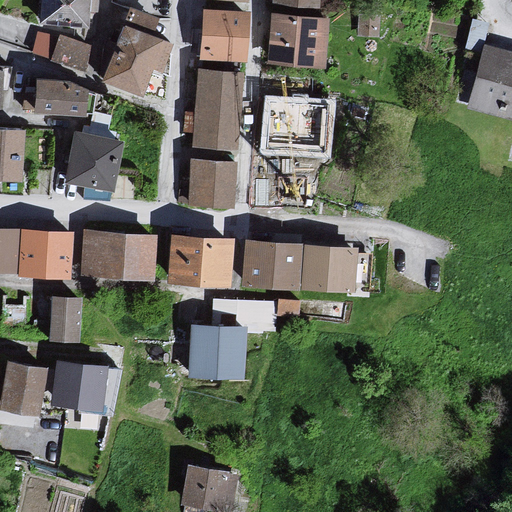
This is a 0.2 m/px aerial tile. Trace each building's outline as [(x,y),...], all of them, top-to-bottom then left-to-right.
[(90,0),(42,0),(41,27),(89,30),(90,0)] [(266,0),(266,4),(318,12),(317,0),(266,0)] [(243,14),(195,10),(194,60),(242,64),(243,14)] [(321,20),(263,16),(260,65),(319,70),(321,20)] [(175,44),(123,25),(101,85),(144,100),(155,71),(164,75),(175,44)] [(511,55),(478,47),(464,109),(511,123),(511,55)] [(235,73),(191,71),(186,148),(230,152),(235,73)] [(66,82),(39,80),(37,115),(87,118),(87,93),(66,82)] [(322,101),(260,101),(258,157),(322,157),(322,101)] [(26,130),(0,128),(0,180),(23,181),(26,130)] [(124,144),(74,133),(64,183),(113,194),(124,144)] [(227,165),(184,161),(183,207),(227,208),(227,165)] [(13,230),(0,228),(0,272),(13,273),(13,230)] [(154,235),(84,232),(82,278),(153,280),(154,235)] [(233,240),(169,236),(166,285),(230,289),(233,240)] [(301,245),(243,242),(241,286),(298,289),(301,245)] [(355,250),(304,247),(302,289),(353,292),(355,250)] [(80,298),(52,298),(52,342),(79,343),(80,298)] [(244,333),(193,330),(191,372),(242,375),(244,333)] [(48,369),(8,364),(1,411),(41,417),(48,369)] [(117,372),(57,364),(52,406),(111,414),(117,372)] [(224,467),(180,463),(177,505),(220,509),(224,467)]
